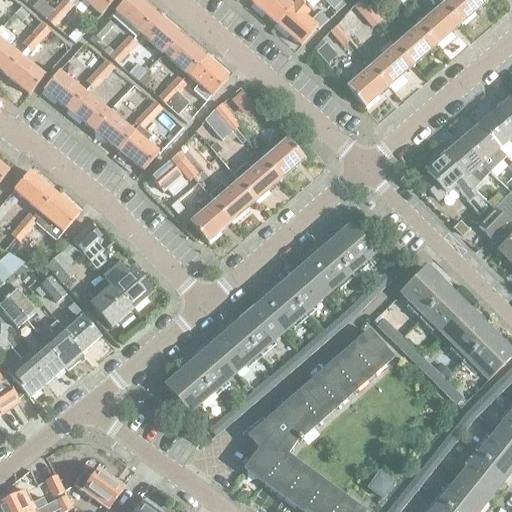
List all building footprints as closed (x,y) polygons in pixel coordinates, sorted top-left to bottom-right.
[(60,12),(58,15),(62,18),(73,7),(65,0),(63,0),(56,9),(60,12)] [(81,0),(100,16),(101,17),(115,0),(81,0)] [(138,34),(155,16),(137,0),(125,0),(114,13),(138,34)] [(255,0),(252,4),(275,25),(292,6),(284,0),(255,0)] [(322,0),(333,10),(341,2),(339,0),(322,0)] [(361,0),(353,7),(372,29),(381,21),(362,0),(361,0)] [(451,0),(445,6),(460,24),(484,4),(485,6),(486,5),(482,0),(451,0)] [(275,25),(301,47),(317,29),(318,30),(328,21),(318,14),(311,22),(306,18),(309,14),(296,2),(292,6),(275,25)] [(420,27),(438,47),(436,45),(460,25),(461,27),(462,26),(460,24),(445,6),(420,27)] [(53,28),(62,18),(58,15),(60,12),(56,9),(46,21),(53,28)] [(163,56),(179,37),(155,16),(138,34),(163,56)] [(35,40),(39,43),(50,32),(41,24),(33,34),(37,37),(35,40)] [(396,48),(413,68),(414,68),(412,66),(436,46),(437,47),(438,47),(420,27),(396,48)] [(348,42),(334,28),(329,33),(342,47),(348,42)] [(0,30),(0,72),(4,76),(20,57),(11,50),(18,42),(1,29),(0,30)] [(37,37),(33,34),(22,45),(30,52),(39,43),(35,40),(37,37)] [(124,50),(122,53),(125,56),(137,45),(129,37),(120,47),(124,50)] [(163,56),(186,76),(203,58),(179,37),(163,56)] [(117,66),(125,56),(122,53),(124,50),(120,47),(109,59),(117,66)] [(372,69),(389,89),(390,88),(388,87),(412,66),(413,68),(396,48),(372,69)] [(4,76),(29,96),(45,77),(20,57),(4,76)] [(193,92),(206,103),(206,104),(228,80),(203,58),(186,76),(198,86),(193,92)] [(96,72),(100,75),(98,78),(102,81),(113,69),(105,62),(96,72)] [(389,89),(372,69),(348,89),(347,87),(346,88),(365,110),(366,109),(364,107),(388,87),(389,89)] [(94,90),(102,81),(98,78),(100,75),(96,72),(86,83),(94,90)] [(58,73),(43,91),(68,112),(83,93),(58,73)] [(177,78),(168,87),(173,91),(170,94),(174,98),(166,106),(177,117),(189,104),(178,95),(186,86),(177,78)] [(158,99),(166,106),(174,98),(170,94),(173,91),(168,87),(158,99)] [(68,112),(93,132),(108,114),(83,93),(68,112)] [(511,98),(496,113),(511,130),(511,98)] [(162,110),(152,102),(144,112),(149,116),(147,118),(152,122),(162,110)] [(222,106),(205,123),(222,142),(240,126),(222,106)] [(149,116),(144,112),(135,124),(138,127),(144,132),(152,122),(147,118),(149,116)] [(479,127),(499,150),(511,138),(511,130),(496,113),(479,127)] [(93,132),(116,152),(132,133),(108,114),(93,132)] [(116,152),(142,173),(158,154),(146,144),(151,137),(144,132),(138,127),(132,134),(132,133),(116,152)] [(462,142),(482,165),(499,150),(479,127),(462,142)] [(263,162),(281,182),(279,181),(303,160),(305,162),(286,139),(286,140),(287,142),(263,162)] [(462,142),(444,158),(464,181),(482,165),(462,142)] [(170,161),(178,171),(183,167),(184,169),(189,165),(179,153),(170,161)] [(438,202),(445,195),(454,187),(468,203),(477,196),(464,181),(444,158),(426,173),(428,176),(421,183),(438,202)] [(232,175),(239,183),(256,203),(257,203),(255,201),(279,181),(280,183),(281,182),(263,162),(253,171),(246,163),(232,175)] [(180,178),(169,164),(151,180),(163,193),(180,178)] [(0,182),(9,172),(0,165),(0,182)] [(197,175),(189,165),(184,169),(183,167),(178,171),(188,183),(197,175)] [(13,192),(37,213),(53,194),(29,173),(13,192)] [(256,204),(256,203),(239,183),(228,192),(221,185),(208,196),(214,204),(230,223),(232,224),(233,224),(231,222),(254,202),(256,204)] [(506,197),(494,210),(506,222),(511,216),(511,194),(511,193),(510,195),(499,184),(496,187),(506,197)] [(37,222),(35,224),(55,242),(78,215),(53,194),(37,213),(33,218),(37,222)] [(188,223),(208,245),(207,243),(230,223),(214,204),(191,224),(189,222),(188,223)] [(506,222),(494,210),(492,213),(478,227),(490,239),(506,222)] [(478,222),(467,212),(451,228),(461,238),(478,222)] [(28,214),(18,226),(23,230),(24,228),(29,232),(35,224),(37,222),(33,218),(28,214)] [(18,226),(10,236),(19,244),(29,232),(24,228),(23,230),(18,226)] [(99,255),(104,251),(95,242),(100,237),(90,227),(72,243),(97,271),(106,263),(99,255)] [(291,327),(317,304),(373,255),(350,228),(165,388),(188,415),(244,366),(271,342),(291,327)] [(511,236),(498,252),(511,265),(511,236)] [(74,275),(58,257),(47,267),(63,285),(74,275)] [(391,259),(381,270),(392,279),(401,269),(391,259)] [(104,280),(131,311),(133,309),(136,312),(148,302),(146,299),(152,294),(131,270),(127,275),(119,266),(104,280)] [(511,356),(511,355),(487,331),(425,270),(400,296),(487,382),(511,356)] [(372,300),(390,282),(383,275),(365,293),(372,300)] [(40,286),(56,305),(67,296),(50,277),(40,286)] [(129,313),(131,311),(104,280),(87,295),(94,303),(91,306),(111,329),(117,324),(119,327),(132,316),(129,313)] [(17,291),(8,299),(27,322),(36,314),(17,291)] [(347,311),(354,318),(372,300),(365,293),(347,311)] [(8,299),(0,305),(0,310),(17,330),(27,322),(8,299)] [(352,319),(346,312),(323,332),(329,339),(352,319)] [(64,335),(81,354),(99,339),(81,319),(66,333),(64,335)] [(383,321),(376,327),(394,345),(401,339),(383,321)] [(50,334),(42,341),(48,348),(46,350),(63,370),(66,373),(83,358),(81,355),(81,354),(64,335),(66,333),(59,326),(56,322),(47,330),(50,334)] [(300,352),(307,359),(329,339),(323,332),(300,352)] [(302,442),(300,440),(305,436),(392,360),(369,334),(277,413),(248,438),(248,439),(253,435),(262,446),(244,471),(300,511),(359,511),(286,458),(297,442),(300,444),(302,442)] [(413,363),(419,357),(401,339),(394,345),(413,363)] [(48,348),(42,341),(25,356),(31,363),(29,365),(46,385),(63,370),(46,350),(48,348)] [(31,363),(25,356),(7,373),(10,378),(4,383),(15,401),(24,395),(28,400),(46,385),(29,365),(31,363)] [(300,364),(294,357),(275,374),(281,381),(300,364)] [(426,363),(419,370),(439,390),(446,383),(426,363)] [(491,390),(498,396),(511,382),(511,373),(510,371),(491,390)] [(255,390),(261,398),(281,381),(275,374),(255,390)] [(446,383),(439,390),(460,410),(466,403),(462,400),(446,383)] [(16,406),(2,384),(0,385),(0,413),(1,416),(16,406)] [(473,408),(480,415),(498,396),(491,390),(473,408)] [(254,404),(248,396),(229,413),(235,421),(254,404)] [(477,511),(511,469),(511,410),(503,421),(487,442),(465,469),(450,488),(430,511),(477,511)] [(235,421),(229,413),(209,430),(216,437),(235,421)] [(474,420),(467,414),(450,434),(458,440),(474,420)] [(434,455),(442,461),(458,440),(450,434),(434,455)] [(436,468),(429,462),(413,482),(420,488),(436,468)] [(108,511),(123,490),(97,471),(91,479),(84,474),(77,485),(84,489),(81,492),(108,511)] [(393,485),(379,474),(368,489),(382,500),(393,485)] [(56,501),(65,497),(55,477),(45,482),(53,498),(54,498),(56,501)] [(396,502),(404,508),(420,488),(413,482),(396,502)] [(0,511),(34,511),(35,511),(25,493),(0,505),(0,511)] [(56,511),(58,511),(67,511),(72,510),(65,497),(56,501),(35,511),(34,511),(56,511)]
